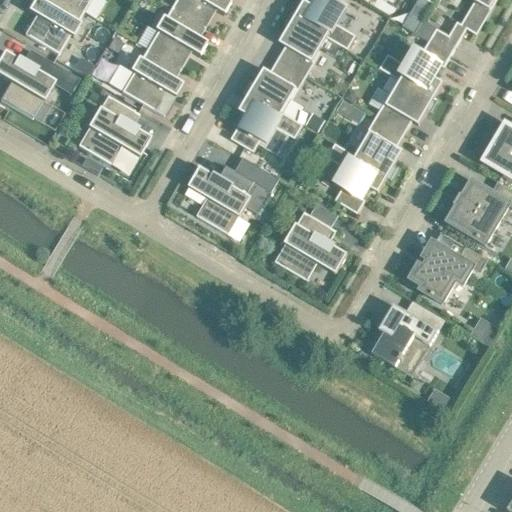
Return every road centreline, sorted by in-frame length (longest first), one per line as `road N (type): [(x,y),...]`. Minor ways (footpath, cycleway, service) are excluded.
road 1 (residential): [(145,222),(340,337),(511,50)]
road 2 (residential): [(145,222),(275,0)]
road 3 (residential): [(145,222),(0,138)]
